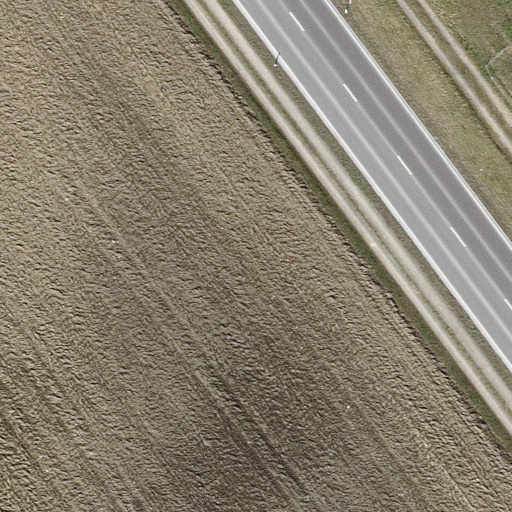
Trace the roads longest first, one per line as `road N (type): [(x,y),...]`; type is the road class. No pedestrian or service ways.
road 1 (track): [(227,0),(511,398)]
road 2 (secondary): [(302,0),(511,279)]
road 3 (track): [(419,0),(511,120)]
